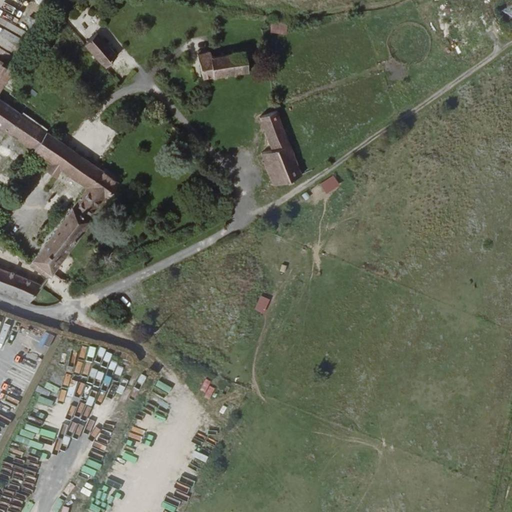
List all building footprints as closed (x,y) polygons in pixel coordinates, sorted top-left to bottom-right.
[(288,33),(288,22),(272,21),(271,31),(288,33)] [(115,52),(95,29),(82,40),(102,63),(115,52)] [(244,66),(240,47),(208,53),(206,46),(192,49),(197,75),(244,66)] [(0,122),(33,145),(44,128),(0,96),(0,85),(11,66),(0,59),(0,122)] [(295,167),(271,105),(255,111),(266,143),(254,147),(265,178),(295,167)] [(112,178),(77,152),(44,128),(33,145),(48,155),(42,163),(53,170),(58,163),(84,180),(26,260),(43,272),(47,268),(89,210),(112,178)] [(327,194),(341,184),(335,174),(320,184),(327,194)] [(221,282),(257,261),(238,228),(202,249),(221,282)] [(91,242),(98,247),(103,239),(96,235),(91,242)] [(0,285),(26,296),(37,280),(0,264),(0,285)] [(259,295),(256,310),(266,313),(269,298),(259,295)] [(39,340),(46,343),(50,333),(42,330),(39,340)] [(83,352),(80,364),(91,367),(95,355),(83,352)] [(82,399),(89,401),(94,388),(87,385),(82,399)] [(95,459),(85,472),(92,478),(102,464),(95,459)]
